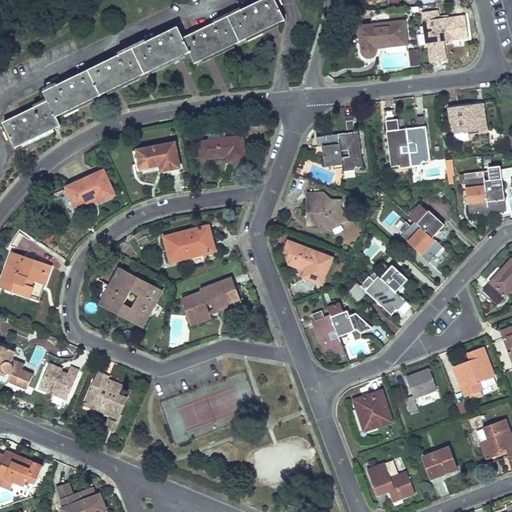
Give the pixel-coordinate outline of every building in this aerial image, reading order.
[(48,101),(3,123),(15,148),(60,126),(56,117),(190,52),(195,63),(284,20),(274,0),(262,0),(183,39),(178,27),(44,92),(48,101)] [(448,18),(423,21),(427,44),(429,44),(443,42),(452,41),(448,18)] [(404,22),(359,27),(362,54),(364,56),(367,58),(372,57),(375,55),(376,51),(376,48),(407,45),(404,22)] [(443,42),(429,44),(429,48),(438,46),(440,61),(445,60),(443,42)] [(438,46),(429,48),(432,63),(440,61),(438,46)] [(418,50),(409,51),(411,67),(420,66),(418,50)] [(482,104),(448,109),(452,133),(486,128),(482,104)] [(393,109),(385,110),(387,130),(386,131),(391,166),(400,165),(400,167),(411,166),(406,129),(399,130),(398,119),(393,120),(393,109)] [(347,133),(338,135),(342,165),(343,172),(355,171),(354,168),(362,167),(358,132),(355,132),(352,115),(344,116),(346,124),(347,133)] [(418,127),(406,129),(411,166),(422,165),(422,162),(430,162),(426,127),(425,126),(423,116),(416,117),(418,127)] [(241,129),(224,131),(226,139),(209,141),(208,141),(210,159),(227,156),(228,161),(245,159),(241,129)] [(224,131),(208,133),(209,141),(226,139),(224,131)] [(338,135),(311,139),(312,147),(322,146),(325,167),(342,165),(338,135)] [(175,144),(137,150),(141,169),(160,165),(161,171),(179,168),(175,144)] [(511,168),(503,169),(504,182),(511,182),(511,168)] [(496,170),(484,171),(484,178),(488,202),(504,200),(502,180),(498,180),(496,170)] [(477,172),(464,174),(469,216),(478,215),(478,217),(489,216),(488,202),(484,178),(478,179),(477,172)] [(86,179),(67,188),(76,208),(90,202),(89,200),(95,198),(98,202),(114,195),(104,173),(87,180),(86,179)] [(305,193),(307,226),(325,225),(328,230),(347,220),(340,208),(341,200),(330,199),(330,196),(322,192),(305,193)] [(419,207),(410,217),(415,221),(433,237),(444,225),(429,211),(426,214),(419,207)] [(433,237),(415,221),(411,226),(406,222),(399,229),(403,234),(402,236),(428,260),(434,253),(436,255),(443,247),(433,237)] [(209,226),(164,238),(171,262),(215,251),(209,226)] [(332,258),(289,241),(285,251),(293,255),(289,264),(300,268),(301,265),(307,267),(306,270),(303,276),(321,284),(332,258)] [(293,255),(285,251),(289,264),(293,255)] [(13,252),(1,287),(30,297),(34,287),(32,286),(34,280),(45,284),(49,273),(41,271),(44,264),(33,260),(32,264),(24,262),(26,257),(13,252)] [(511,288),(511,259),(483,290),(499,304),(511,288)] [(382,262),(373,271),(378,276),(396,292),(407,280),(392,265),(389,269),(382,262)] [(52,266),(44,264),(41,271),(49,273),(52,266)] [(121,268),(101,304),(111,309),(113,305),(121,309),(124,304),(131,291),(139,295),(132,308),(129,314),(145,322),(159,296),(157,295),(160,289),(121,268)] [(369,276),(360,286),(364,290),(365,291),(391,314),(397,308),(399,309),(406,302),(396,292),(378,276),(374,281),(369,276)] [(201,293),(181,300),(191,325),(211,317),(210,315),(209,311),(205,304),(210,302),(215,301),(217,308),(240,299),(235,287),(233,288),(230,279),(200,290),(201,293)] [(215,301),(210,302),(213,310),(209,311),(210,315),(241,303),(240,299),(217,308),(215,301)] [(340,303),(328,308),(330,314),(331,317),(343,312),(340,303)] [(113,305),(111,309),(143,326),(145,322),(129,314),(132,308),(124,304),(121,309),(113,305)] [(322,311),(312,314),(314,321),(325,354),(333,352),(334,354),(344,350),(339,337),(331,317),(330,314),(324,317),(322,311)] [(343,312),(331,317),(339,337),(355,330),(347,311),(343,312)] [(511,326),(501,331),(504,339),(507,338),(511,350),(511,351),(509,353),(511,360),(511,326)] [(15,351),(0,344),(0,380),(6,384),(6,385),(26,393),(33,375),(21,370),(13,367),(13,364),(13,362),(11,361),(12,359),(15,351)] [(471,361),(454,367),(465,396),(482,389),(480,381),(494,376),(483,348),(473,352),(476,359),(471,361)] [(24,364),(12,359),(11,361),(13,362),(13,364),(13,367),(21,370),(24,364)] [(50,364),(39,388),(67,400),(79,371),(70,367),(67,375),(61,372),(59,375),(56,373),(58,368),(50,364)] [(115,365),(110,375),(126,383),(131,373),(115,365)] [(429,369),(406,378),(413,396),(406,398),(411,412),(418,410),(414,397),(437,389),(429,369)] [(98,372),(93,382),(102,386),(102,382),(106,384),(109,379),(110,377),(98,372)] [(93,382),(87,399),(95,402),(92,407),(110,415),(119,419),(128,398),(119,395),(123,385),(109,379),(106,384),(102,382),(102,386),(93,382)] [(381,392),(354,401),(357,409),(360,408),(367,429),(391,421),(381,392)] [(87,399),(84,404),(92,407),(95,402),(87,399)] [(461,415),(470,412),(466,401),(456,405),(461,415)] [(110,415),(104,428),(113,432),(119,419),(110,415)] [(511,437),(505,420),(485,428),(489,441),(481,443),(487,458),(501,452),(500,450),(507,448),(508,450),(510,456),(511,454),(511,437)] [(448,447),(423,457),(431,478),(441,474),(438,467),(454,461),(448,447)] [(7,451),(4,455),(13,459),(15,455),(7,451)] [(0,453),(0,484),(11,489),(14,481),(25,486),(27,480),(36,484),(43,467),(15,455),(13,459),(4,455),(0,453)] [(454,461),(438,467),(441,474),(456,469),(454,461)] [(385,463),(367,470),(375,491),(387,486),(388,491),(393,501),(415,493),(407,472),(390,478),(385,463)] [(387,486),(375,491),(377,495),(388,491),(387,486)] [(93,488),(79,493),(86,511),(104,511),(106,510),(100,494),(96,495),(93,488)]
